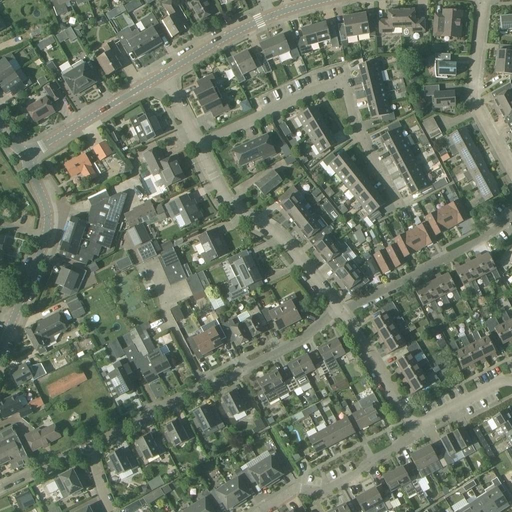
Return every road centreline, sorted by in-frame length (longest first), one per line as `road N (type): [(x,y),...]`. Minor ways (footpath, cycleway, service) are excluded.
road 1 (residential): [(400,209),(356,131),(347,96),(331,86),(197,145)]
road 2 (residential): [(339,311),(282,240),(235,210),(197,145)]
road 3 (tertiary): [(0,351),(47,224),(25,155)]
road 4 (residential): [(339,311),(482,240),(511,216)]
road 5 (residential): [(511,172),(472,98),(482,0)]
road 6 (unclassified): [(25,155),(163,75)]
road 7 (residential): [(202,384),(223,382),(299,342),(339,311)]
road 8 (residential): [(296,489),(322,493),(354,475),(393,450),(413,422)]
road 9 (residential): [(413,422),(339,311)]
road 10 (residential): [(202,384),(150,263)]
road 11 (residential): [(88,445),(202,384)]
road 12 (unclassified): [(163,75),(269,17)]
